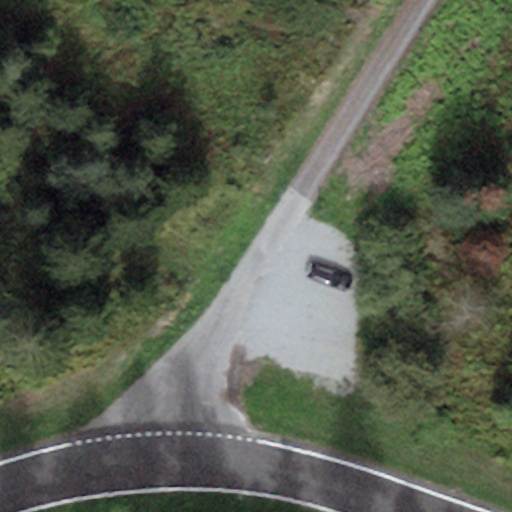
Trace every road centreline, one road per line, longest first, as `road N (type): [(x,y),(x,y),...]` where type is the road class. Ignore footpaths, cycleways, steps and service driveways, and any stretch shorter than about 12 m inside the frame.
road 1 (track): [(147,485),(434,0)]
road 2 (tertiary): [(8,511),(147,485),(241,484),(365,511)]
